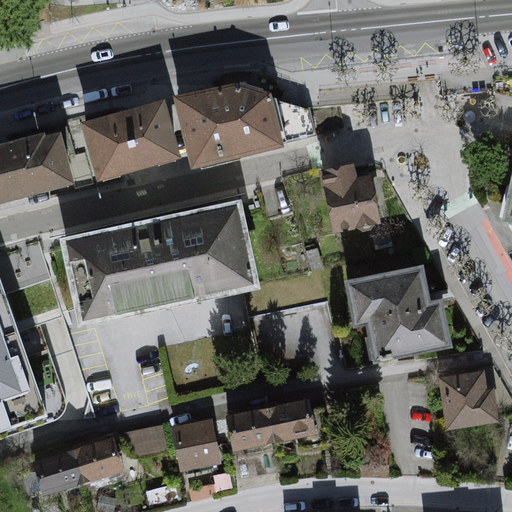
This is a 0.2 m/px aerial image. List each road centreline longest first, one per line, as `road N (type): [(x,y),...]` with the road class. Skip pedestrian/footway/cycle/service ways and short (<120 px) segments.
road 1 (residential): [(435,132),(0,230)]
road 2 (residential): [(206,511),(260,497),(341,490),(511,499)]
road 3 (tertiary): [(338,31),(74,69)]
road 4 (residential): [(511,302),(456,204),(435,132)]
road 5 (tertiary): [(511,14),(338,31)]
